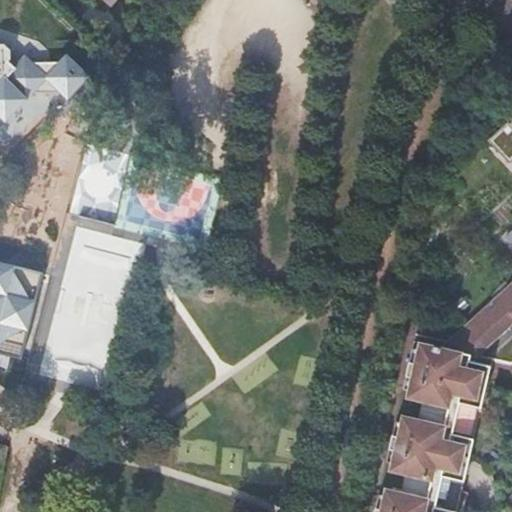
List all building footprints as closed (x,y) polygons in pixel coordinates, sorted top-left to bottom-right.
[(61,61),(60,61),(31,61),(25,55),(16,64),(14,66),(7,59),(9,58),(10,57),(9,49),(3,44),(0,45),(0,352),(20,358),(42,274),(15,267),(0,263),(0,116),(4,120),(21,102),(30,91),(38,91),(61,91),(69,98),(70,96),(75,91),(90,75),(89,74),(67,54),(61,61)] [(16,64),(9,58),(7,59),(14,66),(16,64)] [(511,161),(511,118),(487,142),(509,165),(511,161)] [(511,280),(456,331),(482,359),(502,341),(511,352),(511,280)] [(374,508),(372,511),(454,511),(455,511),(443,509),(434,507),(434,505),(439,487),(441,476),(462,481),(472,439),(451,434),(458,403),(479,408),(489,366),(490,360),(510,364),(511,362),(511,352),(502,341),(482,359),(456,331),(439,347),(418,343),(417,350),(414,363),(408,362),(404,376),(405,376),(411,377),(407,391),(406,397),(422,401),(418,419),(401,416),(400,423),(396,436),(391,434),(388,445),(388,449),(393,450),(390,463),(389,470),(405,474),(402,486),(400,493),(396,492),(384,489),(382,496),(380,508),(379,509),(374,508)] [(414,363),(417,350),(411,348),(408,362),(414,363)] [(402,389),(407,391),(411,377),(405,376),(402,389)] [(394,422),(391,434),(396,436),(400,423),(394,422)] [(385,462),(390,463),(393,450),(388,449),(385,462)] [(374,508),(379,509),(380,508),(382,496),(377,494),(374,508)]
